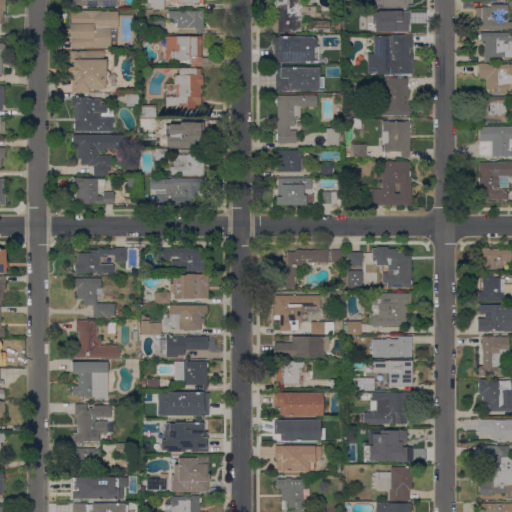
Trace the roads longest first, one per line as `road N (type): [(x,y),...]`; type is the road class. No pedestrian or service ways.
road 1 (residential): [(511,225),(0,226)]
road 2 (residential): [(36,511),(37,0)]
road 3 (residential): [(238,511),(239,0)]
road 4 (residential): [(444,511),(444,0)]
